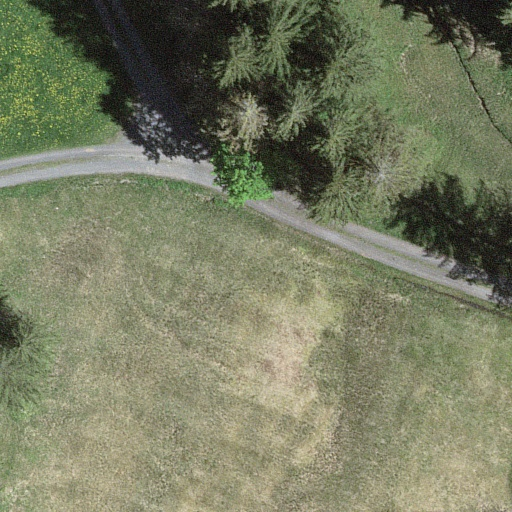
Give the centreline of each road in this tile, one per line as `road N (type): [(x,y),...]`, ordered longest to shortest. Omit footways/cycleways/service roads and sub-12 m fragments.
road 1 (track): [(164,143),(367,248),(511,293)]
road 2 (track): [(164,143),(0,177)]
road 3 (track): [(102,0),(164,143)]
